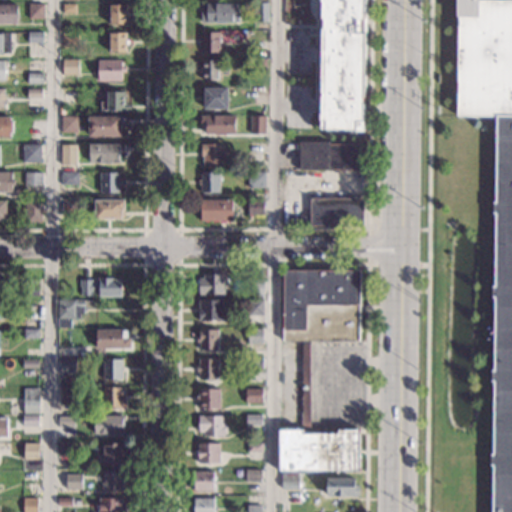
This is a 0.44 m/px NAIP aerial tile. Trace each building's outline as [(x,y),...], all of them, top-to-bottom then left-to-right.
[(324,128),(323,0),(368,0),(369,128),(324,128)] [(481,0),(481,1),(511,1),(511,511),(492,511),(496,118),(458,117),(460,18),(456,18),(456,0),(481,0)] [(206,4),(239,5),(238,23),(200,22),(200,3),(206,3),(206,4)] [(266,22),(253,21),(254,3),(266,3),(266,22)] [(17,23),(0,23),(0,4),(17,4),(17,23)] [(42,19),(28,19),(28,4),(43,4),(42,19)] [(76,13),(62,12),(63,4),(76,5),(76,13)] [(125,24),(108,24),(109,5),(125,5),(125,24)] [(41,43),(27,43),(27,32),(41,33),(41,43)] [(124,40),(127,40),(127,45),(124,45),(124,53),(108,53),(108,32),(124,32),(124,40)] [(217,53),(200,53),(200,43),(198,43),(198,39),(201,39),(201,32),(217,32),(217,53)] [(9,53),(0,53),(0,33),(9,33),(9,53)] [(77,47),(62,47),(62,33),(78,33),(77,47)] [(119,61),(119,66),(124,66),(123,73),(119,73),(119,82),(97,81),(98,60),(119,61)] [(77,75),(62,75),(63,61),(74,61),(78,61),(77,75)] [(216,65),(226,65),(226,75),(217,75),(217,79),(200,79),(200,61),(216,61),(216,65)] [(265,69),(252,68),(253,61),(265,61),(265,69)] [(42,84),(27,84),(27,74),(42,74),(42,84)] [(225,109),(202,108),(202,101),(200,101),(200,97),(202,97),(202,88),(225,89),(225,109)] [(41,98),(27,98),(27,90),(41,90),(41,98)] [(122,104),(125,104),(124,112),(99,112),(99,101),(104,101),(104,92),(123,93),(122,104)] [(75,133),(60,132),(60,116),(75,116),(75,133)] [(119,118),(124,118),(124,125),(122,125),(121,135),(118,135),(118,137),(87,136),(87,116),(119,117),(119,118)] [(8,121),(11,121),(11,133),(9,133),(9,138),(0,137),(0,117),(8,118),(8,121)] [(233,134),(224,134),(224,137),(219,137),(219,136),(212,136),(212,134),(204,134),(204,125),(199,125),(199,117),(233,117),(233,134)] [(263,134),(250,134),(250,117),(264,117),(263,134)] [(327,145),(362,145),(362,168),(299,169),(299,143),(327,143),(327,145)] [(221,152),(224,152),(224,157),(221,157),(221,165),(201,165),(201,156),(199,156),(199,144),(221,145),(221,152)] [(38,145),(38,162),(22,162),(21,145),(38,145)] [(123,154),(118,154),(118,163),(111,162),(110,165),(101,164),(101,163),(88,162),(88,145),(123,146),(123,154)] [(75,146),(75,165),(59,164),(59,146),(75,146)] [(9,179),(14,179),(14,186),(11,186),(10,192),(0,191),(0,172),(10,173),(9,179)] [(42,173),(41,186),(24,186),(25,173),(42,173)] [(76,185),(60,185),(61,173),(76,174),(76,185)] [(117,178),(122,178),(122,187),(118,187),(118,194),(99,194),(99,191),(96,191),(96,185),(99,185),(99,173),(117,173),(117,178)] [(217,193),(199,192),(199,185),(196,185),(196,180),(199,180),(199,173),(218,173),(217,193)] [(263,174),(263,188),(246,187),(246,173),(263,174)] [(77,217),(61,217),(61,199),(78,200),(77,217)] [(123,201),(123,211),(120,211),(119,220),(92,219),(92,199),(123,201)] [(361,226),(309,226),(309,200),(361,199),(361,226)] [(232,220),(198,219),(199,200),(232,201),(232,220)] [(40,224),(24,223),(24,201),(40,202),(40,224)] [(262,215),(247,214),(248,201),(262,201),(262,215)] [(301,340),(282,340),(282,271),(358,271),(358,341),(309,340),(301,340)] [(223,277),(226,277),(226,286),(223,286),(223,294),(197,294),(197,279),(201,279),(201,274),(223,274),(223,277)] [(110,280),(120,280),(120,295),(98,295),(98,277),(110,277),(110,280)] [(92,296),(78,296),(79,280),(92,281),(92,296)] [(261,297),(245,296),(246,283),(261,283),(261,297)] [(37,296),(22,296),(22,286),(37,287),(37,296)] [(82,308),(77,308),(78,317),(56,317),(56,299),(82,299),(82,308)] [(262,300),(262,315),(246,314),(246,299),(262,300)] [(221,321),(197,321),(198,300),(222,301),(221,321)] [(37,311),(22,311),(22,301),(37,301),(37,311)] [(69,328),(56,328),(56,319),(69,320),(69,328)] [(262,329),(261,343),(247,343),(247,328),(262,329)] [(38,338),(23,338),(23,329),(38,329),(38,338)] [(217,330),(216,351),(196,350),(197,343),(195,343),(195,337),(197,337),(198,329),(217,330)] [(125,337),(127,338),(127,348),(95,347),(95,330),(125,330),(125,337)] [(308,434),(309,340),(301,340),(299,429),(302,429),(302,433),(308,434)] [(216,380),(197,380),(197,371),(195,371),(195,366),(197,366),(197,358),(216,358),(216,380)] [(260,369),(246,368),(246,358),(261,359),(260,369)] [(120,367),(122,368),(122,373),(120,373),(120,379),(102,379),(102,359),(120,360),(120,367)] [(36,369),(22,368),(22,360),(36,360),(36,369)] [(74,375),(59,374),(59,360),(74,360),(74,375)] [(72,404),(59,404),(60,387),(73,388),(72,404)] [(120,394),(123,395),(123,401),(119,401),(119,408),(114,408),(114,411),(108,410),(108,408),(101,407),(102,387),(120,387),(120,394)] [(219,408),(197,408),(198,389),(219,390),(219,408)] [(261,403),(246,403),(246,389),(262,390),(261,403)] [(37,414),(22,413),(23,390),(37,390),(37,414)] [(260,425),(245,425),(245,414),(260,415),(260,425)] [(222,416),(222,425),(226,425),(225,435),(222,435),(222,437),(201,436),(201,432),(196,431),(197,415),(222,416)] [(121,434),(92,433),(93,416),(121,416),(121,434)] [(0,417),(0,436),(8,437),(7,417),(0,417)] [(36,427),(22,426),(22,417),(36,417),(36,427)] [(73,428),(57,428),(58,417),(73,417),(73,428)] [(308,434),(338,435),(338,430),(358,430),(357,471),(278,471),(279,429),(299,429),(302,429),(302,433),(308,434)] [(78,449),(72,449),(72,455),(56,455),(56,442),(78,443),(78,449)] [(261,453),(247,452),(247,442),(261,443),(261,453)] [(37,444),(37,460),(23,459),(23,443),(37,444)] [(121,451),(124,451),(124,457),(121,457),(121,464),(113,463),(113,467),(108,467),(108,464),(101,464),(101,443),(121,444),(121,451)] [(218,463),(197,463),(198,444),(217,444),(219,444),(218,463)] [(123,471),(122,490),(114,489),(114,494),(108,494),(108,491),(100,491),(101,483),(104,483),(104,470),(123,471)] [(259,481),(245,481),(245,470),(260,471),(259,481)] [(36,482),(22,482),(22,471),(36,472),(36,482)] [(213,491),(193,491),(193,473),(213,473),(213,491)] [(297,490),(281,490),(281,474),(297,475),(297,490)] [(81,475),(81,489),(65,489),(65,475),(81,475)] [(353,487),(357,487),(357,497),(325,496),(325,478),(353,478),(353,487)] [(36,511),(21,511),(22,498),(37,498),(36,511)] [(70,507),(57,507),(57,498),(70,499),(70,507)] [(121,504),(124,504),(123,511),(98,511),(98,498),(121,499),(121,504)] [(212,511),(190,511),(190,508),(191,508),(192,498),(212,499),(212,511)]
